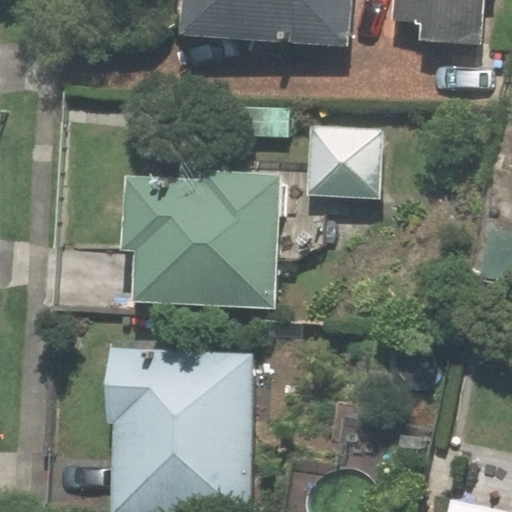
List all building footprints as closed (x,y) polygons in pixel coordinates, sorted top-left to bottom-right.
[(368,0),(198,0),(197,37),(366,47),(368,0)] [(431,40),(493,45),(497,0),(404,0),(403,19),(433,21),(431,40)] [(272,136),(272,146),(296,148),(298,109),(233,106),(231,134),(272,136)] [(395,133),(323,130),(320,194),(392,197),(395,133)] [(223,182),(145,177),(141,249),(155,250),(151,301),(290,309),(299,174),(224,169),(223,182)] [(261,511),(269,356),(138,350),(130,511),(261,511)]
